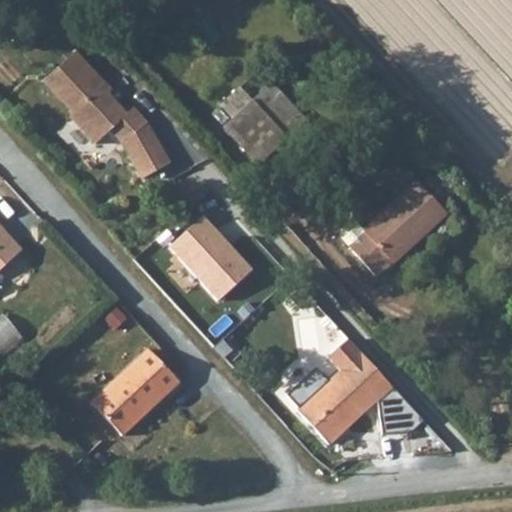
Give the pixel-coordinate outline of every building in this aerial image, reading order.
[(96,87),(100,83),(71,51),(40,81),(68,111),(67,118),(91,144),(106,129),(118,141),(138,178),(165,163),(140,120),(128,107),(121,113),(103,95),(96,87)] [(103,95),(108,91),(100,83),(96,87),(103,95)] [(248,104),(227,123),(219,130),(255,168),(295,131),(260,93),(248,104)] [(218,113),(227,123),(248,104),(238,94),(218,113)] [(367,235),(352,249),(375,275),(391,261),(394,264),(448,214),(418,181),(365,232),(367,235)] [(0,262),(16,247),(0,230),(0,262)] [(0,320),(0,346),(4,352),(21,338),(4,317),(0,320)] [(323,443),(388,386),(345,339),(300,382),(311,395),(293,410),(323,443)] [(147,347),(88,401),(117,435),(177,380),(147,347)]
